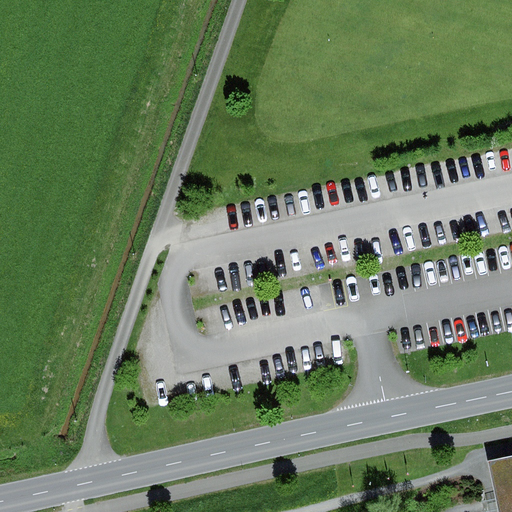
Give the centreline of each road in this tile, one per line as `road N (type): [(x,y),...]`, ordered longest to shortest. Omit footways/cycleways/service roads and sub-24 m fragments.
road 1 (secondary): [(0,500),(511,390)]
road 2 (track): [(82,482),(99,393),(237,0)]
